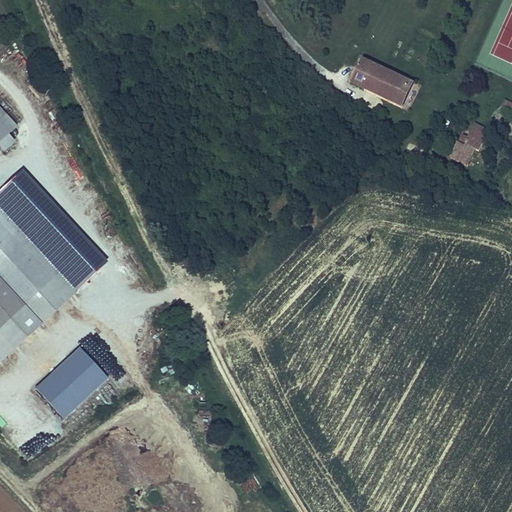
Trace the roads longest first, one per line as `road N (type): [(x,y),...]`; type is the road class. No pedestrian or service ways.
road 1 (track): [(306,511),(180,292),(132,307),(93,296),(0,73)]
road 2 (track): [(180,292),(141,230),(41,0)]
road 3 (track): [(132,307),(131,357),(147,402),(40,489),(24,487),(0,462)]
